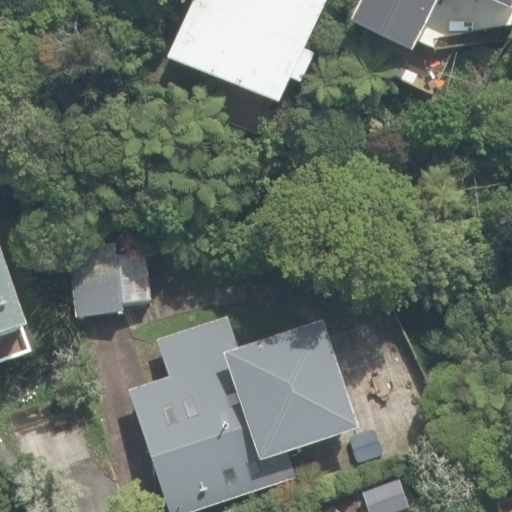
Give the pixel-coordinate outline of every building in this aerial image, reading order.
[(197,0),(171,62),(281,111),(294,83),(303,87),(316,58),(306,54),(330,0),(197,0)] [(511,0),(370,0),(356,32),(415,59),(442,0),(471,0),(511,18),(511,0)] [(121,256),(120,243),(67,249),(76,326),(125,321),(123,306),(151,303),(145,254),(121,256)] [(0,338),(29,328),(0,246),(0,338)] [(129,391),(167,511),(192,511),(236,499),(239,510),(278,498),(274,485),(296,478),(289,456),(360,434),(325,324),(240,351),(229,316),(158,338),(170,378),(129,391)]
